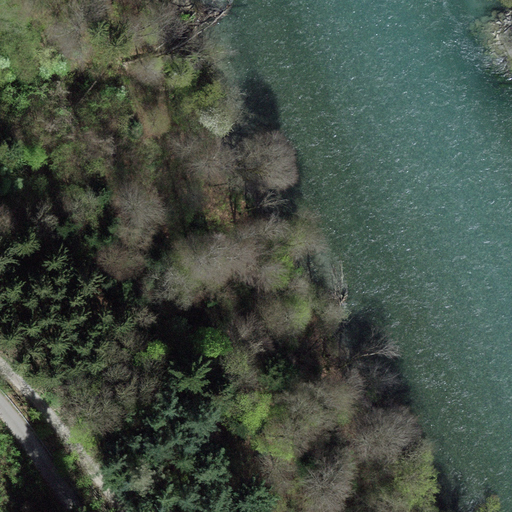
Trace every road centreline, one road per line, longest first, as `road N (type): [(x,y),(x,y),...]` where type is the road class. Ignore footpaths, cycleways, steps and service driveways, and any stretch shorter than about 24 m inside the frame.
road 1 (track): [(127,511),(43,399),(0,360)]
road 2 (unclassified): [(0,404),(75,511)]
